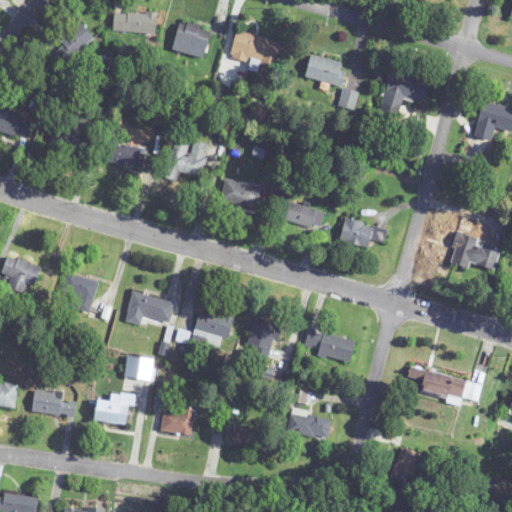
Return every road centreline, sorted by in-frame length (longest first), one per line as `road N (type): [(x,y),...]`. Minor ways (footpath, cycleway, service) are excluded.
road 1 (residential): [(511,60),(299,0),(25,16),(0,47)]
road 2 (residential): [(511,335),(0,188)]
road 3 (residential): [(396,302),(359,444),(346,471),(328,482),(219,480),(0,451)]
road 4 (residential): [(477,0),(396,302)]
